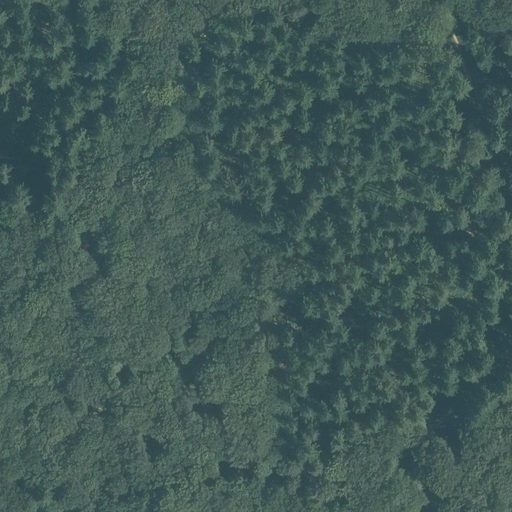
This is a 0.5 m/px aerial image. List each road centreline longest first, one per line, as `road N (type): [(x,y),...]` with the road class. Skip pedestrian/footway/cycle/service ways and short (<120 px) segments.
road 1 (track): [(0,326),(25,295),(71,176),(123,87),(159,72),(252,0)]
road 2 (track): [(432,0),(511,163)]
road 3 (track): [(316,511),(358,465),(436,422)]
